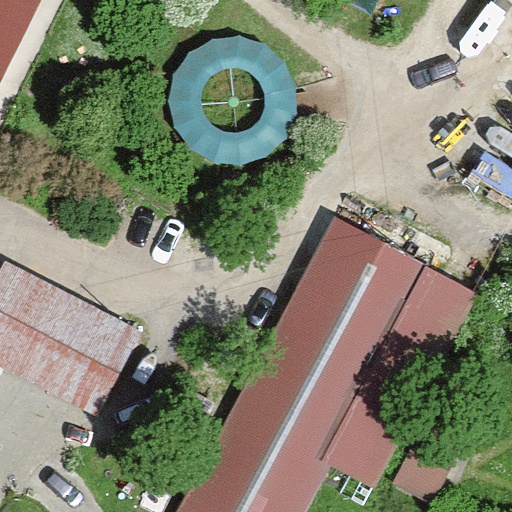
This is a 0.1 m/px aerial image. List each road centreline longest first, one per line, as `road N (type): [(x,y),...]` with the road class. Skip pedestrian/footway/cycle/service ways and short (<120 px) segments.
road 1 (track): [(0,242),(176,307),(215,298),(240,281),(371,171),(511,222)]
road 2 (track): [(176,307),(113,420),(16,437)]
road 3 (track): [(371,171),(460,0)]
road 4 (track): [(0,111),(54,0)]
